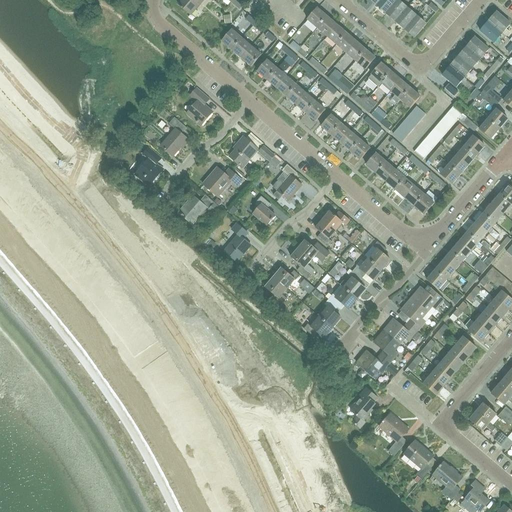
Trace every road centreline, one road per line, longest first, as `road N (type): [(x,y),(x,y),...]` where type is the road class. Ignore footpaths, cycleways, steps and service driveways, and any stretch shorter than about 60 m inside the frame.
road 1 (residential): [(277,511),(197,358),(0,120)]
road 2 (residential): [(340,0),(420,67),(480,0)]
road 3 (residential): [(249,101),(158,24),(155,0)]
road 4 (residential): [(339,349),(425,251)]
road 5 (residential): [(251,273),(336,175)]
road 6 (residential): [(163,196),(249,101)]
road 7 (residential): [(425,251),(507,158)]
